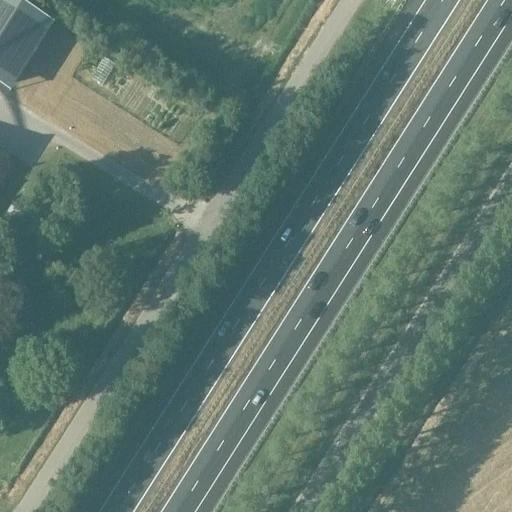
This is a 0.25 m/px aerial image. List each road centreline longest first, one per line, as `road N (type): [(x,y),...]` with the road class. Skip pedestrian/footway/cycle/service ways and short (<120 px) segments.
road 1 (motorway): [(180,511),(507,0)]
road 2 (motorway): [(442,0),(116,511)]
road 3 (unclassified): [(23,511),(349,0)]
road 4 (tertiary): [(305,511),(511,185)]
road 5 (unknown): [(207,224),(0,116)]
